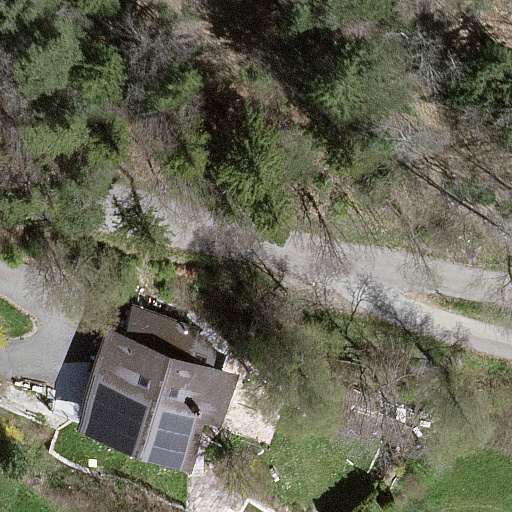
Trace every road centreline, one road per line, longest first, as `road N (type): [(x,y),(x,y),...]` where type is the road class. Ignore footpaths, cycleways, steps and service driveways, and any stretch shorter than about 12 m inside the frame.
road 1 (residential): [(380,274),(0,199)]
road 2 (residential): [(380,274),(414,330),(511,345)]
road 3 (residential): [(511,299),(380,274)]
